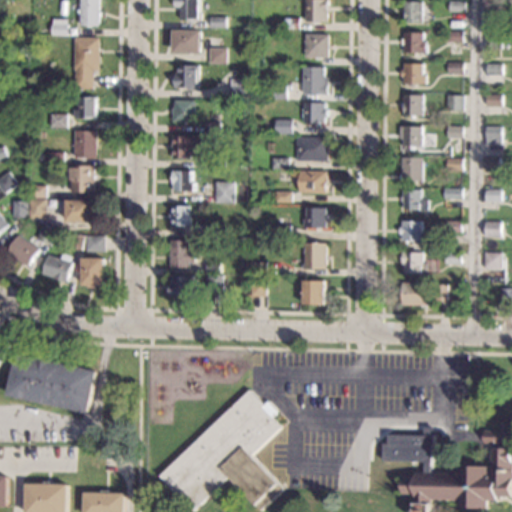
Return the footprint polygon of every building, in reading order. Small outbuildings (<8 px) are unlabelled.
[(101,0),(101,26),(83,26),(83,0),(101,0)] [(203,0),(203,20),(183,20),(183,8),(177,7),(177,0),(203,0)] [(331,0),(331,12),(330,12),(330,22),(308,22),(308,0),(331,0)] [(468,12),(452,12),(452,1),(468,1),(468,12)] [(425,22),(407,22),(407,2),(425,2),(425,22)] [(502,2),(502,13),(499,13),(498,19),(489,18),(490,13),(487,13),(487,2),(502,2)] [(229,28),(213,28),(213,17),(229,17),(229,28)] [(302,19),(302,29),(287,28),(287,18),(302,19)] [(70,25),(71,25),(70,35),(54,35),(55,24),(56,24),(56,19),(70,20),(70,25)] [(204,53),(176,53),(177,30),(204,31),(204,53)] [(465,32),(465,43),(450,42),(450,31),(465,32)] [(426,41),(429,41),(429,53),(407,53),(407,33),(426,33),(426,41)] [(504,33),(504,50),(487,49),(488,33),(504,33)] [(332,35),(331,58),(308,57),(309,35),(332,35)] [(102,71),(96,71),(96,89),(78,89),(77,71),(78,38),(102,38),(102,71)] [(229,48),(229,64),(212,63),(213,48),(229,48)] [(451,62),(466,63),(466,74),(450,74),(451,62)] [(426,76),(429,76),(429,84),(406,84),(406,77),(404,77),(404,70),(406,70),(406,64),(426,64),(426,76)] [(504,64),(504,76),(489,75),(489,64),(504,64)] [(201,90),(189,89),(189,88),(178,87),(178,74),(179,74),(179,65),(201,65),(201,90)] [(327,77),(331,77),(330,95),(305,94),(306,67),(327,67),(327,77)] [(250,79),(249,99),(233,99),(233,79),(250,79)] [(290,99),(275,99),(276,86),(290,86),(290,99)] [(504,95),(504,107),(488,106),(489,94),(504,95)] [(426,116),(406,116),(407,95),(426,95),(426,116)] [(466,96),(466,111),(449,110),(450,96),(466,96)] [(100,119),(77,119),(77,110),(82,110),(82,98),(100,98),(100,119)] [(197,113),(200,113),(199,121),(197,121),(197,122),(175,122),(175,108),(177,108),(177,100),(197,100),(197,113)] [(328,109),(330,109),(330,117),(327,117),(327,123),(307,123),(307,103),(328,103),(328,109)] [(70,128),(54,127),(54,115),(70,115),(70,128)] [(295,134),(278,134),(278,120),(296,120),(295,134)] [(223,133),(208,133),(208,122),(223,122),(223,133)] [(425,127),(425,147),(406,147),(406,126),(425,127)] [(465,127),(465,139),(451,138),(450,138),(451,126),(465,127)] [(504,127),(504,145),(488,144),(489,127),(504,127)] [(99,158),(78,158),(78,131),(99,132),(99,158)] [(203,158),(191,157),(191,159),(175,158),(175,135),(204,136),(203,158)] [(330,162),(299,161),(300,137),(331,138),(330,162)] [(9,157),(0,160),(0,148),(5,147),(9,157)] [(67,153),(67,163),(51,163),(51,152),(67,153)] [(224,157),(228,157),(228,168),(207,168),(208,153),(224,153),(224,157)] [(426,158),(425,181),(404,181),(405,157),(426,158)] [(502,157),(501,173),(485,173),(485,157),(502,157)] [(465,171),(450,171),(450,158),(465,158),(465,171)] [(292,159),(292,169),(275,169),(275,159),(292,159)] [(96,193),(73,193),(74,175),(69,175),(69,165),(97,166),(96,193)] [(196,172),(196,183),(198,183),(198,192),(176,191),(176,184),(175,184),(175,171),(196,172)] [(330,172),(329,193),(303,192),(303,171),(330,172)] [(20,184),(6,193),(0,184),(0,180),(11,173),(20,184)] [(238,183),(237,204),(218,203),(218,189),(211,189),(212,183),(238,183)] [(49,198),(32,197),(32,186),(48,186),(49,186),(49,198)] [(465,200),(447,199),(447,188),(465,189),(465,200)] [(424,190),(423,200),(432,200),(431,210),(406,210),(407,198),(405,198),(405,189),(424,190)] [(503,190),(503,202),(487,202),(488,189),(503,190)] [(295,192),(295,203),(278,202),(279,192),(295,192)] [(49,200),(48,219),(33,219),(33,199),(49,200)] [(96,222),(70,222),(70,200),(97,201),(96,222)] [(31,217),(15,217),(16,201),(31,201),(31,217)] [(192,217),(193,217),(193,226),(174,226),(175,206),(192,207),(192,217)] [(328,208),(328,214),(331,214),(331,221),(328,221),(328,228),(307,228),(307,220),(310,220),(311,208),(328,208)] [(0,212),(11,225),(0,234),(0,212)] [(425,233),(427,233),(427,242),(404,241),(404,235),(402,235),(402,227),(405,227),(405,221),(425,222),(425,233)] [(463,221),(463,233),(442,232),(442,225),(446,225),(446,221),(463,221)] [(502,222),(502,238),(486,237),(487,222),(502,222)] [(60,232),(53,246),(40,239),(47,225),(60,232)] [(221,238),(206,237),(206,225),(222,226),(221,238)] [(294,239),(279,239),(279,225),(294,226),(294,239)] [(87,236),(84,250),(74,247),(78,234),(87,236)] [(108,236),(108,252),(89,252),(89,235),(108,236)] [(42,250),(31,266),(28,264),(27,266),(22,262),(23,261),(10,252),(21,236),(42,250)] [(193,241),(192,251),(198,251),(198,263),(192,262),(192,268),(173,267),(174,241),(193,241)] [(328,269),(307,269),(308,243),(329,244),(328,269)] [(425,253),(425,264),(430,264),(430,274),(406,273),(407,265),(405,265),(405,252),(425,253)] [(463,264),(448,264),(448,252),(463,253),(463,264)] [(503,269),(486,269),(486,252),(504,253),(503,269)] [(75,257),(73,262),(76,263),(70,283),(46,275),(52,255),(64,259),(65,254),(75,257)] [(108,286),(97,286),(97,288),(90,288),(90,286),(86,286),(86,258),(108,258),(108,286)] [(224,263),(223,274),(209,274),(209,262),(224,263)] [(269,273),(254,273),(255,262),(269,262),(269,273)] [(225,291),(208,291),(209,275),(225,276),(225,291)] [(197,298),(186,298),(186,296),(173,296),(173,276),(197,277),(197,298)] [(267,276),(267,281),(269,281),(268,297),(254,296),(255,280),(256,280),(256,276),(267,276)] [(329,281),(328,305),(306,304),(307,281),(329,281)] [(432,283),(432,287),(439,287),(439,285),(450,285),(449,301),(438,301),(438,298),(431,297),(430,306),(403,305),(404,282),(432,283)] [(511,305),(503,305),(503,289),(511,289),(511,305)] [(16,340),(13,344),(14,345),(0,367),(0,336),(2,338),(5,334),(16,340)] [(100,371),(91,413),(11,396),(20,354),(100,371)] [(252,390),(266,405),(269,402),(279,412),(273,417),(283,427),(254,455),(286,489),(264,511),(231,477),(196,511),(180,495),(162,477),(252,390)] [(511,496),(500,496),(500,501),(488,501),(488,509),(459,509),(459,500),(433,500),(433,511),(417,511),(418,494),(403,494),(404,478),(418,478),(418,472),(463,473),(463,466),(490,467),(489,475),(494,475),(494,444),(486,444),(486,431),(501,431),(502,423),(511,423),(511,496)] [(10,507),(0,506),(0,476),(10,476),(10,507)] [(70,511),(28,511),(29,484),(71,485),(70,511)] [(127,511),(86,511),(87,493),(127,494),(128,494),(127,511)]
